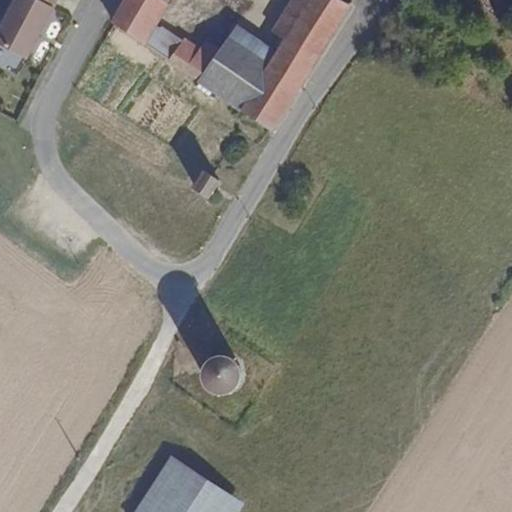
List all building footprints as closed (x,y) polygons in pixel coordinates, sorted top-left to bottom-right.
[(61,0),(19,0),(4,29),(36,46),(61,0)] [(156,29),(174,0),(133,0),(116,27),(145,47),(156,29)] [(277,137),(354,22),(352,21),(357,13),(336,0),(321,0),(292,44),(275,69),(244,115),(277,137)] [(292,44),(321,0),(298,0),(275,34),(292,44)] [(171,65),(183,46),(156,29),(145,47),(171,65)] [(206,89),(227,57),(207,44),(198,56),(183,46),(171,65),(206,89)] [(244,115),(275,69),(236,44),(227,57),(206,89),(244,115)] [(205,199),(213,186),(198,177),(190,190),(199,195),(205,199)] [(246,371),(245,366),(243,362),(239,358),(235,355),(230,353),(225,352),(220,353),(216,355),(212,358),(208,362),(206,366),(205,371),(206,376),(207,381),(210,385),(214,389),(218,391),(223,393),(228,393),(233,391),(237,389),(241,385),(244,381),(245,376),(246,371)] [(139,511),(234,511),(249,490),(192,453),(165,495),(151,487),(136,509),(139,511)]
